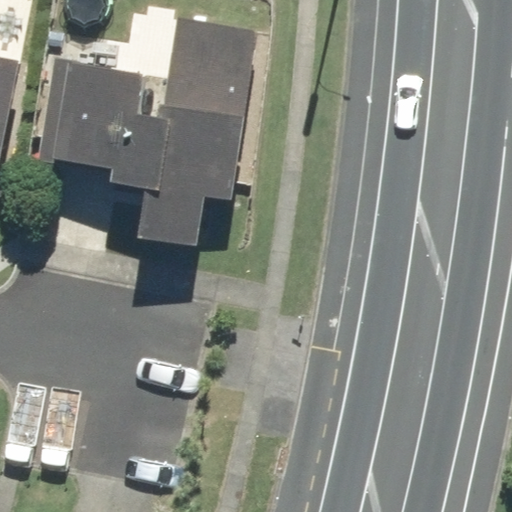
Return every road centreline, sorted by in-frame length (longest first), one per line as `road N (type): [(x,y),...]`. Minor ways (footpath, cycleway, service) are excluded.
road 1 (secondary): [(457,0),(426,283),(373,511)]
road 2 (residential): [(133,463),(152,361),(0,327)]
